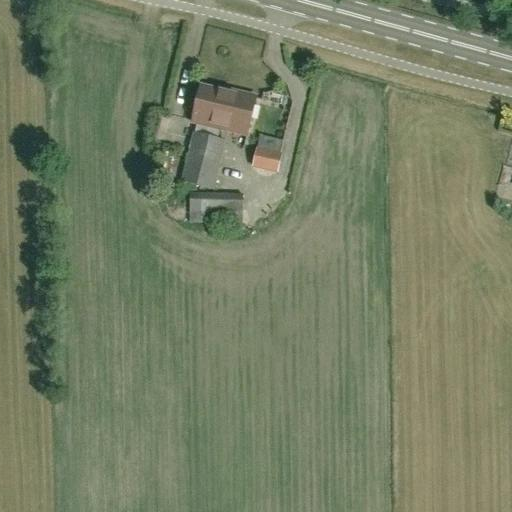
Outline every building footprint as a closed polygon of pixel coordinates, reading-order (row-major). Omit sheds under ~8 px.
[(219,130),(228,95),(200,88),(192,123),(219,130)] [(247,136),(256,98),(236,94),(235,97),(228,95),(219,130),(247,136)] [(214,192),(226,143),(192,135),(181,184),(214,192)] [(278,175),(282,155),(257,149),(253,169),(278,175)] [(242,204),(189,202),(188,223),(241,226),(242,204)]
